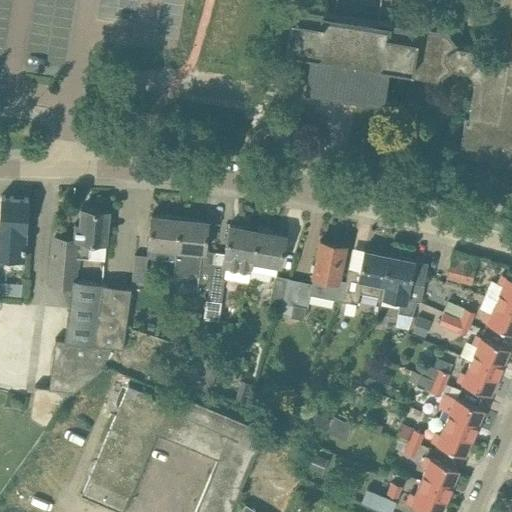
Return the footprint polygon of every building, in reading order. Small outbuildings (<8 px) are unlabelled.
[(312,54),(307,85),(381,97),(386,66),(411,70),(410,75),(411,75),(411,74),(441,79),(441,80),(442,80),(443,74),(451,69),(468,71),(475,78),(468,116),(465,116),(459,153),(492,159),(492,162),(511,165),(511,40),(508,62),(497,60),(496,67),(478,64),(480,54),(479,53),(473,45),(467,44),(459,43),(455,42),(449,33),(450,31),(449,30),(448,32),(418,27),(418,30),(334,16),(335,12),(296,5),(294,18),(292,17),(286,50),(312,54)] [(29,197),(1,195),(0,215),(0,255),(24,257),(27,198),(29,198),(29,197)] [(56,338),(50,388),(35,386),(31,416),(46,425),(62,399),(75,391),(101,371),(112,348),(122,349),(128,323),(131,287),(77,280),(79,256),(88,257),(88,258),(105,260),(109,210),(82,208),(80,224),(75,223),(74,238),(54,236),(50,286),(71,287),(65,339),(56,338)] [(151,214),(147,255),(148,255),(147,256),(175,259),(180,217),(152,214),(151,214)] [(196,286),(209,288),(210,286),(216,252),(205,250),(208,220),(207,220),(180,217),(175,259),(174,274),(198,277),(196,286)] [(225,253),(216,252),(210,286),(209,288),(204,317),(217,319),(226,265),(251,269),(253,259),(258,229),(230,224),(225,253)] [(258,229),(253,259),(278,264),(281,264),(286,233),(258,229)] [(346,280),(338,278),(345,245),(320,239),(312,281),(288,276),(280,301),(293,303),(291,316),(304,319),(307,306),(308,306),(311,293),(342,299),(346,280)] [(361,291),(382,295),(390,254),(364,248),(359,271),(348,268),(346,280),(342,299),(339,316),(344,317),(345,314),(347,300),(356,302),(359,303),(361,291)] [(454,261),(463,264),(466,254),(456,252),(454,261)] [(144,285),(147,256),(148,255),(147,255),(135,253),(131,284),(144,285)] [(390,254),(382,295),(401,299),(399,311),(413,314),(415,300),(420,301),(423,284),(410,281),(415,259),(390,254)] [(497,298),(511,304),(511,277),(502,273),(498,282),(503,284),(499,294),(497,298)] [(272,299),(280,301),(288,276),(276,274),(272,299)] [(0,295),(21,298),(23,286),(0,283),(0,295)] [(511,331),(511,304),(497,298),(490,312),(486,309),(482,317),(511,331)] [(443,312),(470,322),(475,311),(448,300),(443,312)] [(431,316),(417,310),(411,327),(424,333),(431,316)] [(466,334),(470,322),(443,312),(439,324),(466,334)] [(470,358),(499,370),(509,347),(476,333),(471,343),(476,345),(470,358)] [(421,374),(446,383),(450,372),(449,372),(453,363),(437,357),(434,365),(425,362),(421,374)] [(490,393),(499,370),(470,358),(464,372),(460,371),(456,379),(490,393)] [(209,361),(197,387),(207,391),(219,366),(209,361)] [(361,384),(386,393),(392,375),(377,370),(361,384)] [(446,383),(421,374),(417,384),(417,385),(441,395),(446,383)] [(254,384),(242,380),(235,398),(247,402),(254,384)] [(183,405),(129,382),(81,494),(122,511),(124,511),(158,433),(217,458),(194,511),(232,511),(260,448),(265,450),(272,432),(187,395),(183,405)] [(444,391),(444,392),(438,407),(449,411),(445,419),(474,431),(484,408),(444,391)] [(307,424),(313,412),(301,406),(295,419),(307,424)] [(313,412),(307,424),(321,430),(326,418),(313,412)] [(327,430),(340,437),(348,422),(335,415),(327,430)] [(464,454),(474,431),(445,419),(439,433),(435,431),(431,440),(464,454)] [(399,422),(394,433),(399,435),(406,438),(411,427),(399,422)] [(406,438),(420,444),(425,433),(411,427),(406,438)] [(415,456),(420,444),(406,438),(399,435),(394,447),(415,456)] [(311,469),(324,474),(330,459),(317,454),(311,469)] [(420,479),(449,491),(458,468),(425,454),(421,464),(426,466),(420,479)] [(398,497),(403,486),(384,478),(379,489),(398,497)] [(433,511),(440,511),(449,491),(420,479),(414,494),(410,492),(406,500),(433,511)] [(362,499),(390,510),(395,497),(367,486),(362,499)] [(260,511),(246,503),(240,511),(260,511)]
